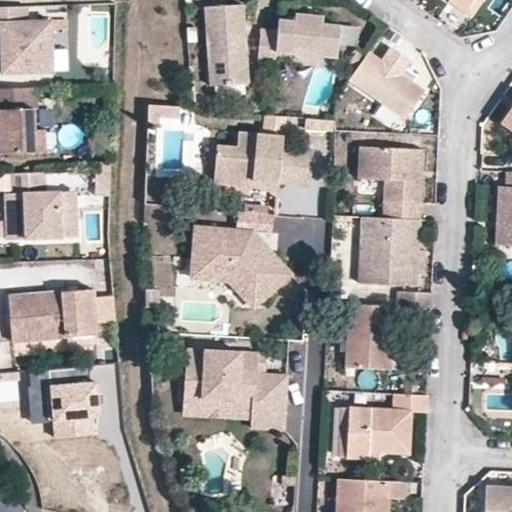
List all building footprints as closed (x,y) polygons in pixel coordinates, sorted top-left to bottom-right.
[(449,0),(448,1),(471,18),(483,0),(472,0),(468,6),(459,0),(449,0)] [(208,61),(210,85),(249,83),(243,4),(204,6),(207,47),(212,47),(213,61),(208,61)] [(1,38),(1,57),(1,73),(53,72),(51,29),(68,28),(68,19),(28,21),(27,6),(0,7),(0,21),(0,22),(1,38)] [(295,53),(295,48),(319,50),(318,55),(336,57),(340,25),(322,23),(323,16),(295,13),(294,20),(278,19),(277,30),(275,51),(295,53)] [(257,61),(266,62),(274,63),(275,51),(277,30),(260,29),(257,61)] [(295,53),(317,65),(318,55),(319,50),(295,48),(295,53)] [(357,51),(349,61),(358,67),(365,56),(357,51)] [(349,79),(405,118),(424,90),(368,52),(365,56),(358,67),(349,79)] [(0,153),(45,152),(44,129),(35,129),(34,108),(37,108),(36,87),(0,88),(0,153)] [(159,116),(159,106),(148,105),(148,123),(158,124),(159,116)] [(159,106),(159,116),(179,117),(180,107),(159,106)] [(511,106),(501,123),(511,130),(511,106)] [(334,131),(334,121),(306,118),(305,128),(334,131)] [(279,182),(310,185),(313,150),(282,147),(283,135),(238,131),(236,146),(216,145),(213,183),(241,185),(242,179),(279,182)] [(358,178),(384,180),(382,218),(420,220),(423,149),(359,146),(358,178)] [(111,170),(111,162),(96,162),(96,171),(111,170)] [(96,171),(96,196),(110,196),(111,170),(96,171)] [(77,236),(76,190),(45,191),(45,172),(9,174),(12,238),(77,236)] [(0,191),(3,191),(5,238),(12,238),(9,174),(0,173),(0,191)] [(241,185),(278,189),(279,182),(242,179),(241,185)] [(497,220),(507,220),(506,245),(511,245),(511,186),(506,186),(498,186),(497,220)] [(268,205),(244,203),(243,213),(267,215),(268,205)] [(273,216),(267,215),(243,213),(237,213),(236,230),(194,226),(191,269),(215,271),(215,268),(234,269),(262,300),(291,274),(269,249),(264,243),(264,232),(271,232),(273,216)] [(361,217),(358,283),(417,285),(418,274),(419,250),(420,220),(382,218),(361,217)] [(507,220),(497,220),(496,245),(506,245),(507,220)] [(269,249),(276,250),(277,233),(271,232),(264,232),(264,243),(269,249)] [(191,277),(228,281),(253,308),(262,300),(234,269),(215,268),(215,271),(191,269),(191,277)] [(147,307),(159,307),(159,289),(146,289),(147,307)] [(8,297),(11,340),(97,333),(96,323),(116,321),(113,295),(94,297),(93,290),(8,297)] [(431,308),(431,292),(397,290),(396,306),(408,307),(431,308)] [(396,306),(348,304),(346,339),(346,351),(345,367),(390,369),(392,323),(407,323),(408,307),(396,306)] [(251,400),(250,419),(250,427),(284,429),(286,375),(265,373),(255,373),(257,353),(187,348),(184,397),(251,400)] [(257,353),(255,373),(265,373),(266,353),(257,353)] [(28,371),(29,387),(43,386),(46,420),(52,420),(53,438),(94,435),(92,417),(99,416),(96,382),(90,383),(89,366),(28,371)] [(30,422),(46,420),(43,386),(29,387),(28,387),(30,422)] [(411,411),(426,412),(426,395),(394,394),(393,409),(348,407),(346,457),(368,458),(368,451),(380,451),(409,453),(411,411)] [(251,400),(184,397),(183,415),(250,419),(251,400)] [(348,407),(340,406),(338,456),(346,457),(348,407)] [(505,486),(506,472),(490,471),(481,479),(486,484),(505,486)] [(295,485),(295,476),(281,475),(281,484),(295,485)] [(335,511),(388,511),(389,498),(406,498),(406,482),(337,479),(335,511)] [(511,511),(511,485),(505,486),(486,484),(484,511),(511,511)]
